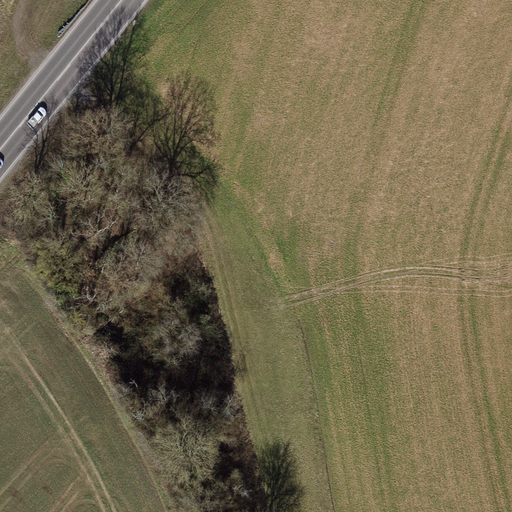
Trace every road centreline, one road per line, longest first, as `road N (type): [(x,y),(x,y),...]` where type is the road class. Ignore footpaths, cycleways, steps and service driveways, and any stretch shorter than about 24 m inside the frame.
road 1 (track): [(0,281),(115,130),(31,38),(32,0)]
road 2 (primary): [(0,150),(122,0)]
